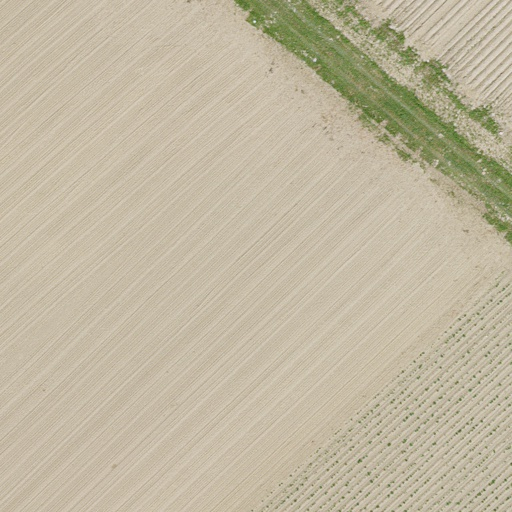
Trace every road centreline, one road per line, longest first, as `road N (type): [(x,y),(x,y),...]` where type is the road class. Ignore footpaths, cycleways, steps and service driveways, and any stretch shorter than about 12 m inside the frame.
road 1 (track): [(269,0),(511,209)]
road 2 (track): [(283,0),(511,206)]
